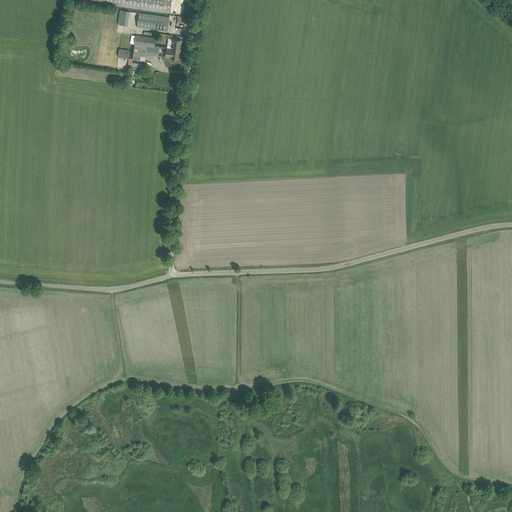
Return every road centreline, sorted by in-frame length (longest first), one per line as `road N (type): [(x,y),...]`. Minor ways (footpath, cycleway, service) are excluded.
road 1 (track): [(511,483),(454,474),(407,415),(307,380),(206,387),(118,378),(50,430),(15,511)]
road 2 (unclassified): [(511,224),(341,263),(170,275)]
road 3 (unclassified): [(170,275),(198,0)]
road 4 (unclassified): [(170,275),(110,288),(0,281)]
